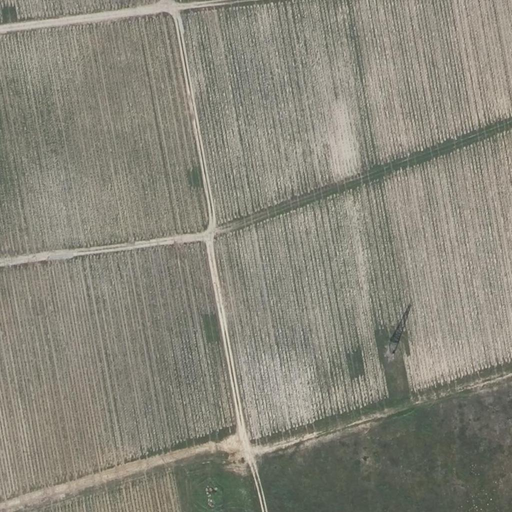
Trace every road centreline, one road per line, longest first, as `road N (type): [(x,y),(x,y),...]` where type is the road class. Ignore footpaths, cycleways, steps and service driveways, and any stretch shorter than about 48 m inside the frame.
road 1 (track): [(511,124),(209,231),(0,262)]
road 2 (track): [(0,511),(206,448),(243,447),(511,372)]
road 3 (track): [(168,0),(209,193),(243,447),(261,511)]
road 4 (track): [(0,28),(247,0)]
